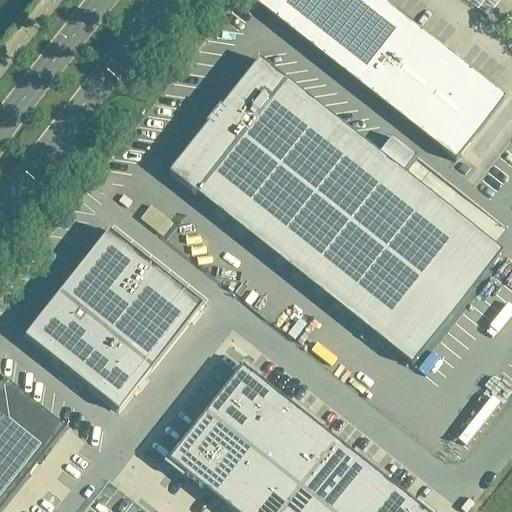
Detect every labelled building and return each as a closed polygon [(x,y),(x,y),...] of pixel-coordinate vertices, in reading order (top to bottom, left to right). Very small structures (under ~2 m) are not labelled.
[(378,0),(261,0),(256,6),(455,163),(505,99),(378,0)] [(207,126),(200,135),(168,175),(412,367),(502,254),(404,173),(416,158),(392,138),(378,153),(259,61),(221,109),(219,107),(217,109),(219,111),(208,125),(206,123),(205,125),(207,126)] [(203,306),(108,232),(24,339),(119,414),(203,306)] [(233,376),(235,377),(175,453),(174,452),(164,464),(182,479),(185,476),(230,511),(431,511),(417,501),(415,505),(385,481),(387,477),(355,452),(352,455),(322,431),(325,428),(292,402),(289,406),(259,382),(262,378),(243,363),(233,376)] [(0,510),(65,429),(0,376),(0,510)]
